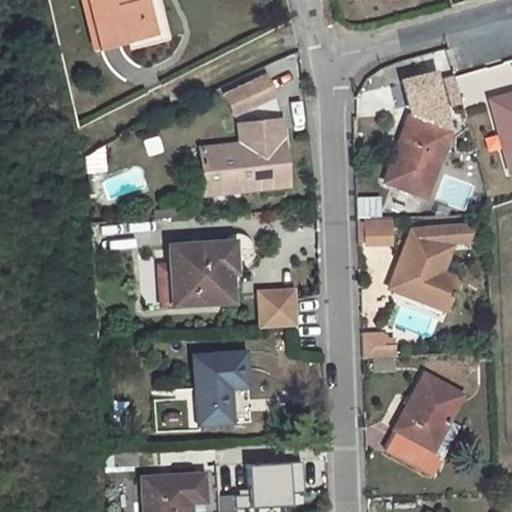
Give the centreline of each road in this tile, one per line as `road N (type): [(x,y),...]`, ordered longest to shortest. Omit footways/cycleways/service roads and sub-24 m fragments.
road 1 (residential): [(344,511),(327,58)]
road 2 (residential): [(327,58),(511,6)]
